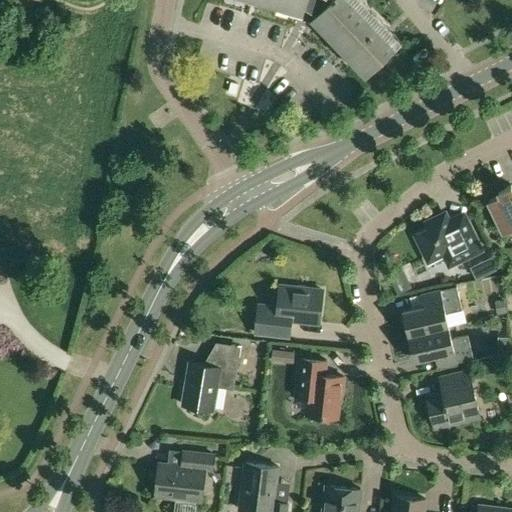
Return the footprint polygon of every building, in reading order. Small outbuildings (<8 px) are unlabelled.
[(306,0),(261,0),(292,9),(293,4),(304,7),(306,0)] [(353,0),(328,0),(315,13),(323,21),(319,25),(366,74),(396,45),(353,0)] [(331,77),(340,65),(326,55),(317,68),(331,77)] [(500,194),(489,200),(504,232),(511,227),(511,184),(511,183),(498,190),(500,194)] [(466,221),(449,229),(441,213),(425,221),(428,227),(414,234),(426,259),(442,251),(447,261),(478,246),(466,221)] [(484,276),(500,267),(494,255),(471,267),(477,278),(484,276)] [(318,322),(322,290),(280,285),(278,306),(258,304),(256,332),(289,336),(290,319),(318,322)] [(403,311),(409,335),(449,326),(446,313),(462,309),(457,286),(430,292),(432,304),(403,311)] [(489,315),(506,311),(504,299),(487,303),(489,315)] [(449,326),(409,335),(414,359),(444,353),(446,364),(474,358),(468,335),(452,338),(449,326)] [(189,361),(182,403),(214,409),(218,386),(234,389),(241,345),(216,341),(203,364),(189,361)] [(295,351),(272,349),(271,360),(294,362),(295,351)] [(307,414),(337,417),(342,376),(325,374),(327,360),(299,357),(295,395),(309,397),(307,414)] [(428,402),(434,427),(466,419),(464,414),(479,410),(469,369),(440,377),(445,397),(428,402)] [(158,462),(155,495),(176,497),(174,511),(195,511),(197,500),(202,500),(206,468),(213,469),(214,454),(184,451),(182,465),(158,462)] [(246,462),(240,509),(267,511),(286,511),(288,502),(274,501),(278,466),(246,462)] [(357,511),(361,488),(326,484),(323,511),(357,511)] [(423,511),(425,498),(395,495),(392,511),(423,511)]
